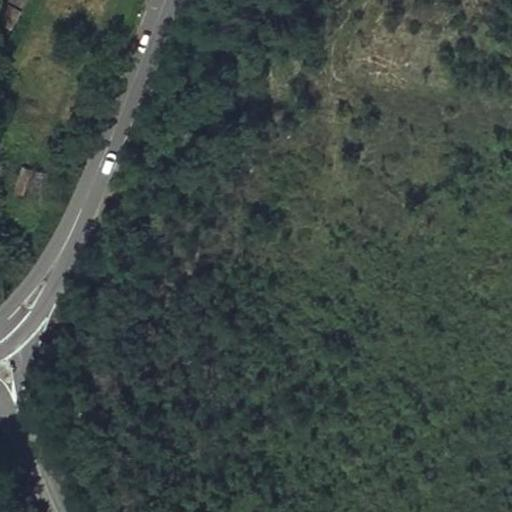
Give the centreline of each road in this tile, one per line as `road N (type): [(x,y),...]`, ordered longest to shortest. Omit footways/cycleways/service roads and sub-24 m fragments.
road 1 (secondary): [(85,204),(167,0)]
road 2 (secondary): [(16,340),(63,271),(85,204)]
road 3 (secondary): [(85,204),(0,313)]
